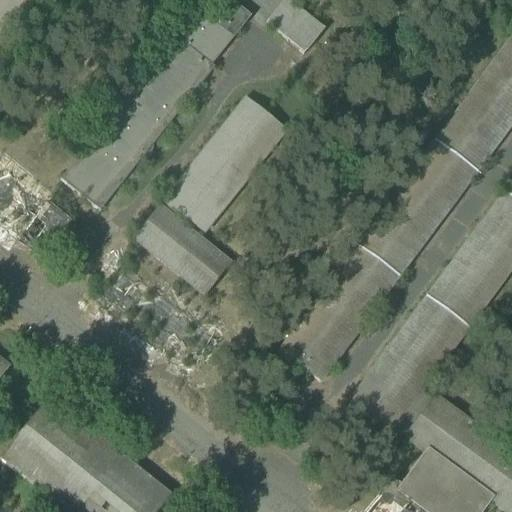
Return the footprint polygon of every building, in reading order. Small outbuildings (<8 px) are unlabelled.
[(305,52),(322,31),(285,1),(268,23),(267,22),(265,25),(303,56),(305,53),(305,52)] [(232,40),(250,18),(231,3),(214,23),(197,10),(116,110),(113,107),(100,123),(104,126),(59,181),(99,213),(139,162),(145,163),(146,154),(142,151),(149,142),(153,145),(214,69),(196,56),(218,28),(232,40)] [(477,174),(476,173),(511,123),(511,38),(435,143),(434,142),(433,143),(434,144),(357,248),(356,246),(355,247),(357,248),(279,353),(320,383),(397,278),(399,279),(398,278),(475,174),(476,175),(477,174)] [(322,54),(337,67),(350,51),(334,38),(322,54)] [(313,56),(321,63),(326,58),(317,51),(313,56)] [(322,69),(330,75),(336,67),(328,61),(322,69)] [(166,215),(171,218),(175,212),(203,234),(284,132),(245,101),(163,202),(171,209),(166,215)] [(59,145),(69,154),(74,148),(63,140),(59,145)] [(0,168),(0,227),(39,259),(68,223),(0,168)] [(395,426),(420,392),(467,328),(469,329),(469,328),(468,327),(511,267),(511,183),(504,194),(503,193),(502,194),(504,195),(427,299),(425,298),(426,299),(348,404),(389,434),(395,426)] [(171,218),(166,215),(158,209),(133,240),(204,297),(229,265),(171,218)] [(0,379),(9,368),(8,367),(8,368),(0,361),(0,379)] [(395,426),(407,435),(404,439),(503,511),(511,511),(511,453),(435,396),(432,401),(420,392),(395,426)] [(0,461),(0,462),(0,461),(64,511),(158,511),(171,497),(149,480),(89,432),(49,401),(50,400),(49,399),(0,459),(0,461)] [(365,511),(429,511),(390,481),(365,511)]
